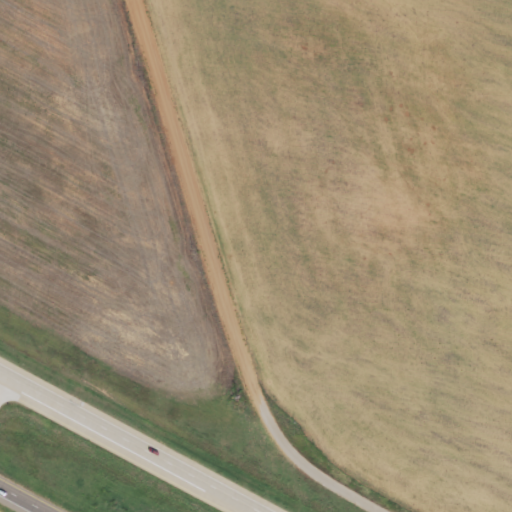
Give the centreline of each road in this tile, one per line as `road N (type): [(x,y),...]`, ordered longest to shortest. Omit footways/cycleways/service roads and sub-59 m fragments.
road 1 (residential): [(373,511),(282,447),(259,407),(141,0)]
road 2 (trunk): [(248,511),(0,377)]
